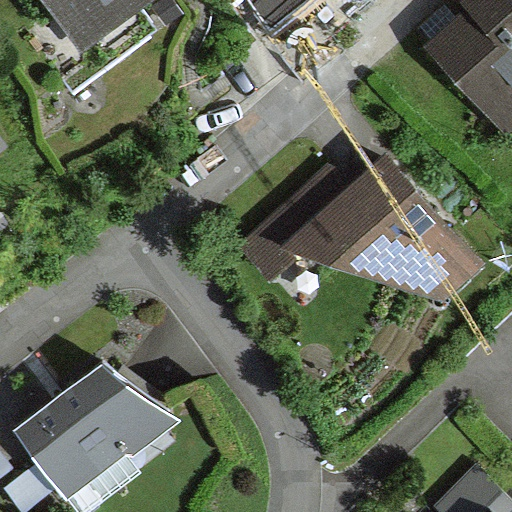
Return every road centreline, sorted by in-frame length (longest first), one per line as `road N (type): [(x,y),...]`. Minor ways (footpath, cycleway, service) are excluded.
road 1 (residential): [(285,511),(295,479),(271,387),(144,232)]
road 2 (residential): [(144,232),(349,61)]
road 3 (residential): [(144,232),(0,342)]
